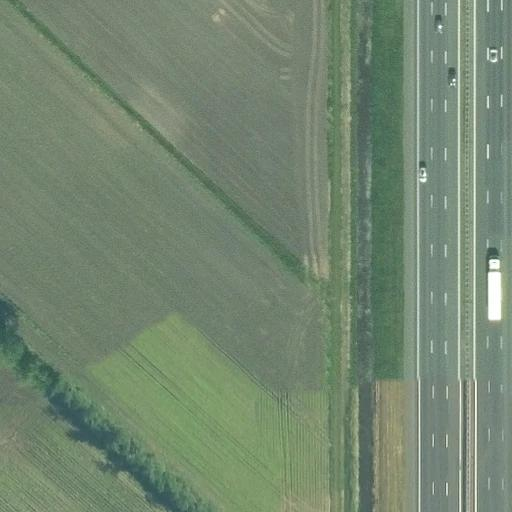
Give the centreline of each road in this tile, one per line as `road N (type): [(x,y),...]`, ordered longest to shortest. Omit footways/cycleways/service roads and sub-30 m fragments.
road 1 (motorway): [(436,0),(435,511)]
road 2 (track): [(334,0),(334,511)]
road 3 (motorway): [(505,511),(505,0)]
